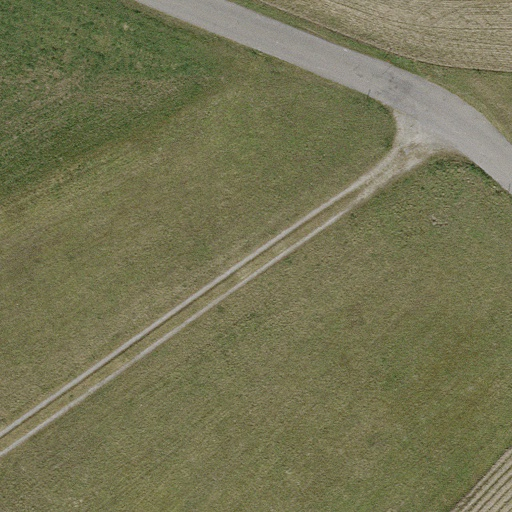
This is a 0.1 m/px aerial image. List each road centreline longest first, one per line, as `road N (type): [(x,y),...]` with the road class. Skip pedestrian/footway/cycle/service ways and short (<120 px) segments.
road 1 (track): [(0,446),(466,122)]
road 2 (track): [(196,0),(351,59),(466,122),(511,170)]
